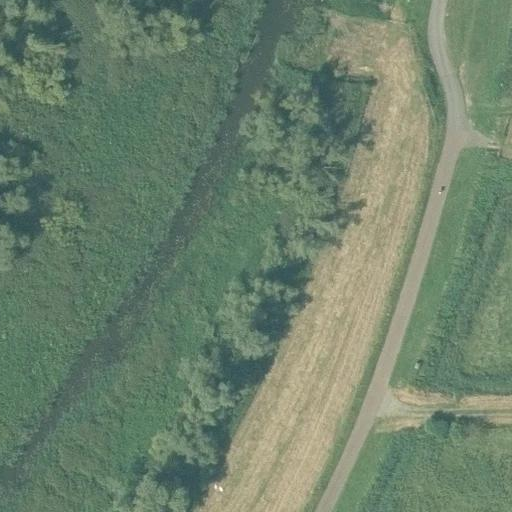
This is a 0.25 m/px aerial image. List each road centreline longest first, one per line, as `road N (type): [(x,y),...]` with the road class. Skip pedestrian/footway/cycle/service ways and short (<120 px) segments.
road 1 (unclassified): [(321,511),(389,354),(453,136),(455,102)]
road 2 (track): [(511,411),(427,411),(373,400)]
